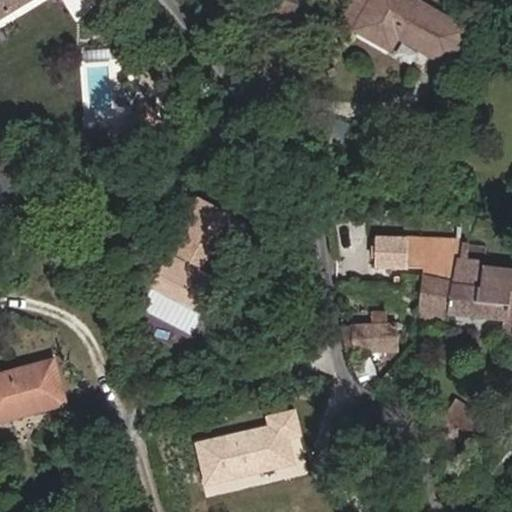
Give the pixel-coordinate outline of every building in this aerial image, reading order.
[(0,0),(0,16),(26,0),(89,0),(92,3),(96,0),(0,0)] [(219,2),(217,0),(203,0),(212,8),(219,2)] [(347,27),(361,0),(345,0),(334,20),(347,27)] [(458,26),(412,0),(361,0),(347,27),(383,48),(390,36),(437,63),(458,26)] [(142,127),(131,113),(95,143),(106,156),(142,127)] [(317,136),(322,119),(310,115),(304,132),(317,136)] [(332,141),(338,123),(325,120),(320,137),(332,141)] [(204,215),(185,205),(146,280),(193,305),(233,229),(213,219),(211,223),(202,219),(204,215)] [(424,267),(424,274),(455,278),(457,258),(436,255),(437,245),(427,244),(427,251),(406,249),(407,238),(377,235),(373,262),(424,267)] [(427,251),(427,244),(428,240),(407,238),(406,249),(427,251)] [(457,258),(455,278),(450,313),(508,320),(511,274),(481,271),(482,261),(457,258)] [(455,278),(424,274),(420,309),(424,309),(437,310),(436,327),(449,329),(450,313),(455,278)] [(406,288),(407,278),(391,275),(390,286),(406,288)] [(421,327),(436,327),(437,310),(424,309),(421,327)] [(396,324),(341,326),(345,360),(350,360),(352,360),(361,386),(379,379),(371,359),(395,359),(397,353),(396,324)] [(0,375),(0,424),(63,407),(50,362),(0,375)] [(481,418),(456,402),(446,418),(471,434),(481,418)] [(195,440),(206,485),(305,462),(293,407),(266,413),(268,423),(195,440)]
